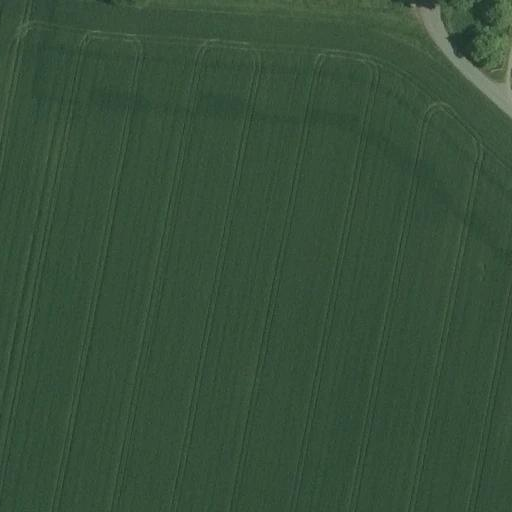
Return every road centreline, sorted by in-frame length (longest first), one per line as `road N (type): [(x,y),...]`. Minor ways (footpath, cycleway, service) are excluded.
road 1 (track): [(433,16),(142,0)]
road 2 (unclassified): [(433,0),(437,32),(511,103)]
